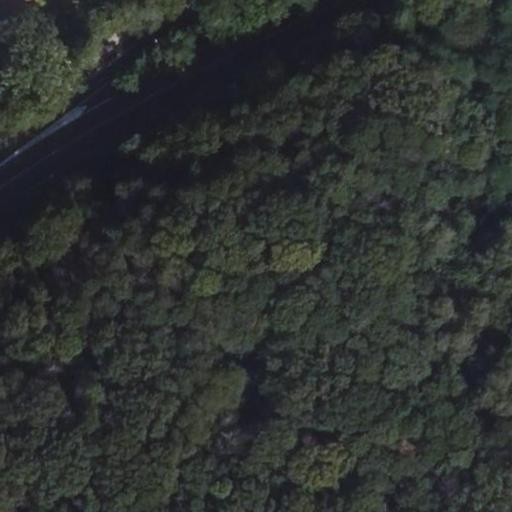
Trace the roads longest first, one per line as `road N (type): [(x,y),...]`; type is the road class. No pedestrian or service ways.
road 1 (tertiary): [(346,0),(0,178)]
road 2 (tertiary): [(212,0),(34,133),(0,170)]
